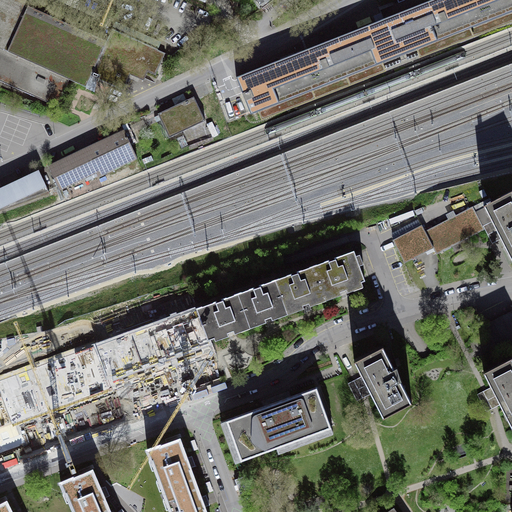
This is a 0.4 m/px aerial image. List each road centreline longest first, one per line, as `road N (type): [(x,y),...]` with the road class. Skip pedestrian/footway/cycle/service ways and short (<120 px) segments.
road 1 (residential): [(349,0),(0,168)]
road 2 (residential): [(198,407),(266,381),(345,330),(511,284)]
road 3 (residential): [(0,480),(198,407)]
